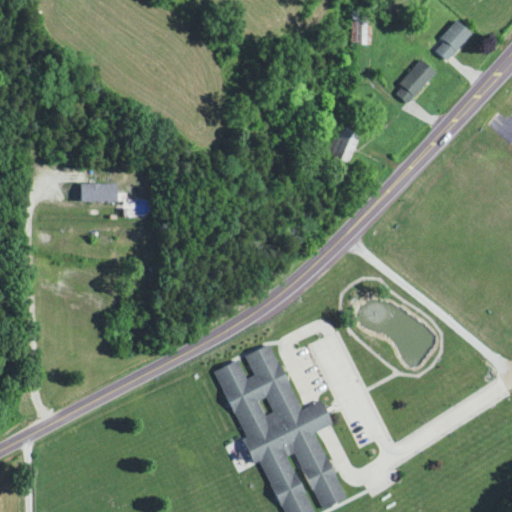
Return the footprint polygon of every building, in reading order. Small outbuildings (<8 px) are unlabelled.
[(351,46),(370,46),(370,21),(351,21),(351,46)] [(472,36),(457,21),(432,47),(446,62),(472,36)] [(392,91),(406,105),(436,75),(422,61),(392,91)] [(324,155),(346,165),(360,135),(338,125),(324,155)] [(80,203),(115,203),(115,185),(80,185),(80,203)] [(215,372),(252,465),(260,462),(280,511),(309,511),(287,457),(295,454),(318,511),(343,501),(315,433),(331,426),(321,402),(297,412),(271,346),(245,357),(253,378),(245,381),(237,363),(215,372)]
